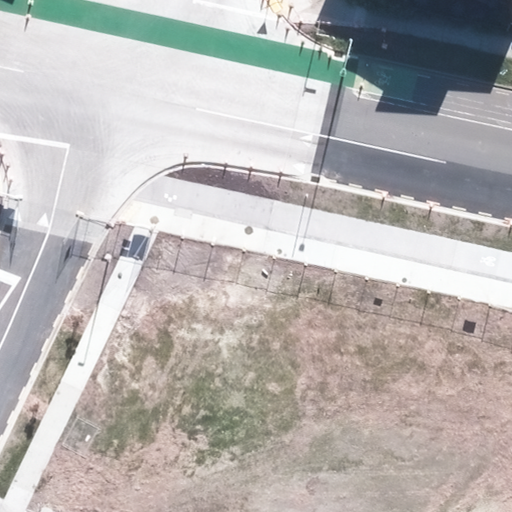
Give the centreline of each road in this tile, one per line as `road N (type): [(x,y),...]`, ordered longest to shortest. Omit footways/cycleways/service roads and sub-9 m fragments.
road 1 (residential): [(106,99),(511,191)]
road 2 (residential): [(106,99),(0,334)]
road 3 (residential): [(106,99),(197,0)]
